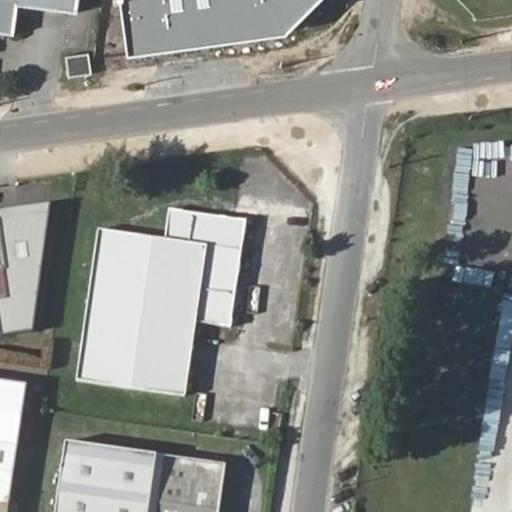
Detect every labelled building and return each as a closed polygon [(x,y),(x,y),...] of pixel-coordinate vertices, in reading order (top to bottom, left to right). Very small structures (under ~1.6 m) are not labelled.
[(0,0),(0,36),(17,39),(22,6),(82,14),(83,0),(0,0)] [(73,53),(76,75),(100,72),(95,50),(73,53)] [(93,260),(78,367),(76,380),(187,396),(193,349),(231,354),(249,221),(167,209),(164,234),(97,224),(93,260)] [(0,511),(3,511),(21,379),(0,376),(0,511)] [(63,438),(53,511),(214,511),(222,459),(63,438)]
